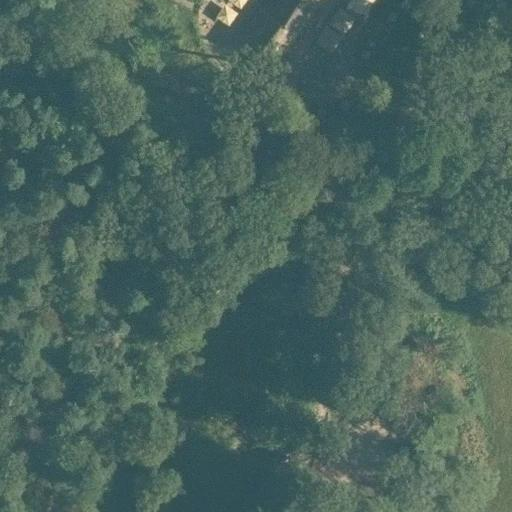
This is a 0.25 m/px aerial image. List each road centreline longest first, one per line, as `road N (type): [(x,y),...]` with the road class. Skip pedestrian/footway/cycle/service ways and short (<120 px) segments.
road 1 (track): [(288,511),(344,329),(404,175),(424,53),(422,0)]
road 2 (track): [(344,329),(372,364),(369,425),(347,446),(311,445)]
